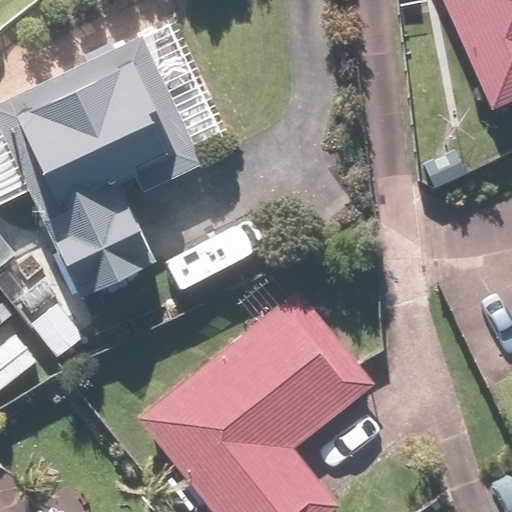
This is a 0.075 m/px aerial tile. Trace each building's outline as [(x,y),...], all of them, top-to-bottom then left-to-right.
[(511,0),(441,0),(488,111),(511,100),(511,0)] [(0,203),(28,191),(73,299),(159,263),(122,173),(218,133),(173,24),(0,95),(0,203)] [(137,420),(213,511),(338,511),(343,509),(292,448),(372,381),(295,288),(290,293),(270,270),(235,298),(255,322),(137,420)] [(0,283),(0,333),(24,315),(0,283)] [(62,301),(30,325),(57,362),(89,339),(62,301)] [(14,331),(0,342),(0,393),(39,362),(14,331)] [(0,511),(10,511),(0,495),(0,511)]
